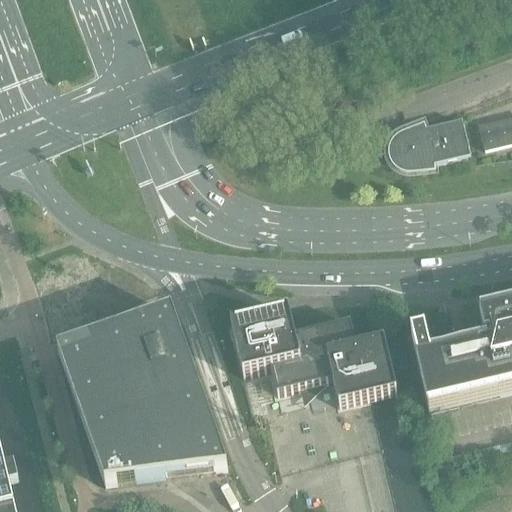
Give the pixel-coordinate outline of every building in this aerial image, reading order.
[(511,123),(479,131),(485,155),(511,148),(511,123)] [(470,162),(462,127),(427,135),(426,132),(403,141),(399,143),(395,147),(393,151),(391,155),(391,160),(392,165),(395,169),(398,172),(402,175),(407,176),(411,176),(435,174),(435,170),(470,162)] [(511,303),(507,304),(509,313),(481,320),(480,319),(479,319),(485,343),(486,343),(487,348),(431,361),(425,336),(411,339),(417,363),(416,364),(429,418),(430,418),(430,417),(511,396),(511,303)] [(142,327),(58,357),(105,491),(228,474),(172,317),(142,327)] [(295,342),(289,317),(231,331),(243,383),(272,377),(277,401),(333,388),(339,412),(397,399),(385,347),(357,353),(351,329),(295,342)] [(0,511),(15,511),(9,487),(19,484),(14,466),(5,468),(0,449),(0,448),(0,511)]
